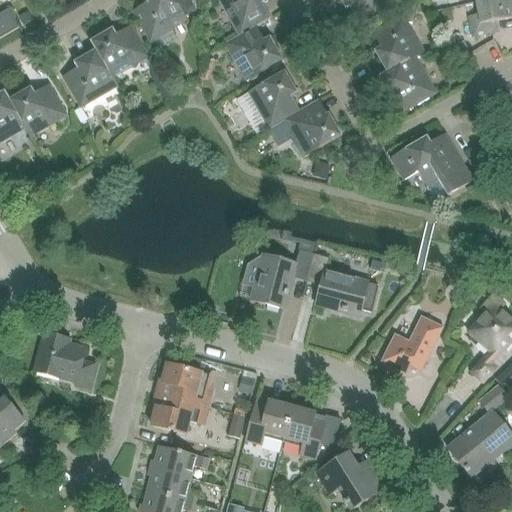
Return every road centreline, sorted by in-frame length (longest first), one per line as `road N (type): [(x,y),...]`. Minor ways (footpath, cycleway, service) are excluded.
road 1 (residential): [(441,511),(355,385),(144,323)]
road 2 (residential): [(511,73),(387,147),(318,61),(287,0)]
road 3 (residential): [(80,511),(114,442),(144,323)]
road 4 (residential): [(144,323),(67,302),(30,281),(0,244)]
